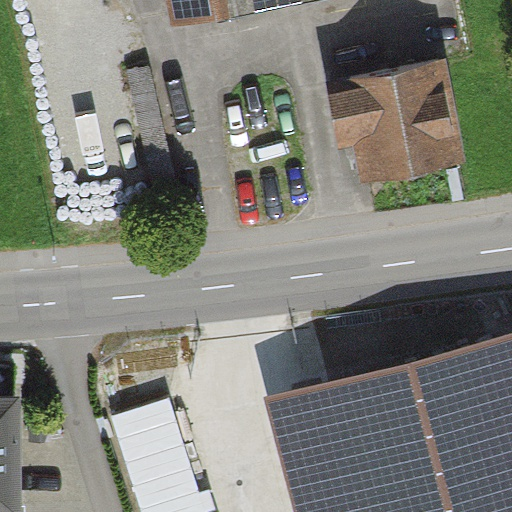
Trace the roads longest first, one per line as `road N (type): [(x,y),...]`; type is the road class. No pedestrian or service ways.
road 1 (secondary): [(0,308),(511,250)]
road 2 (unknown): [(52,305),(63,394),(102,511)]
